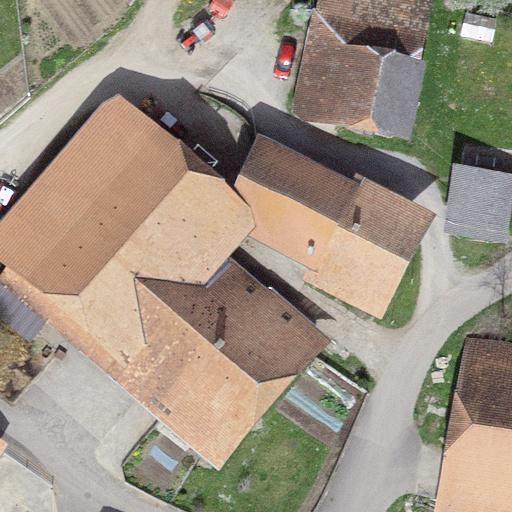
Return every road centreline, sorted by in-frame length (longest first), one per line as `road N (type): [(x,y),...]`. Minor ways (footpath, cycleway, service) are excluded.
road 1 (unclassified): [(351,511),(461,291),(511,262)]
road 2 (unclassified): [(162,511),(0,404)]
